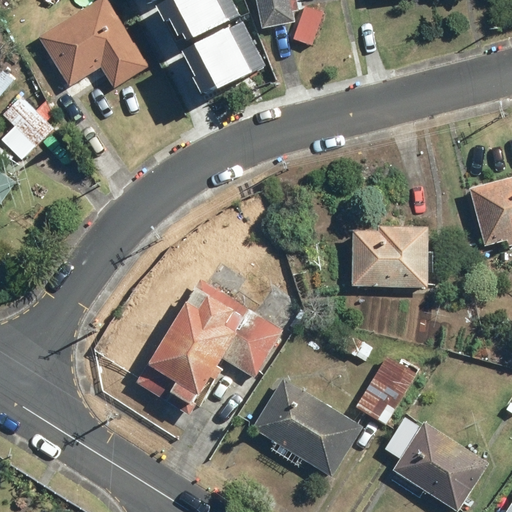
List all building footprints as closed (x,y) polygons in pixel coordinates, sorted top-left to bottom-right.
[(123,0),(100,0),(44,32),(75,86),(109,66),(121,86),(160,64),(123,0)] [(233,0),(173,0),(192,38),(241,15),(233,0)] [(298,0),(265,0),(271,27),(303,21),(298,0)] [(328,9),(311,3),(300,38),(317,44),(328,9)] [(243,21),(194,44),(215,90),(265,66),(243,21)] [(0,111),(24,85),(7,70),(0,77),(0,111)] [(59,131),(27,96),(9,112),(21,125),(8,136),(29,159),(59,131)] [(511,180),(465,192),(479,250),(511,241),(511,180)] [(360,225),(359,282),(436,282),(439,261),(440,220),(390,219),(390,225),(360,225)] [(261,375),(289,328),(207,276),(142,378),(196,411),(230,356),(261,375)] [(377,345),(355,331),(343,349),(364,364),(377,345)] [(423,368),(394,351),(359,408),(388,426),(423,368)] [(371,423),(290,373),(259,423),(340,473),(371,423)] [(498,458),(430,416),(399,466),(466,508),(498,458)] [(295,486),(275,466),(264,477),(284,497),(295,486)] [(511,511),(511,499),(503,511),(511,511)]
